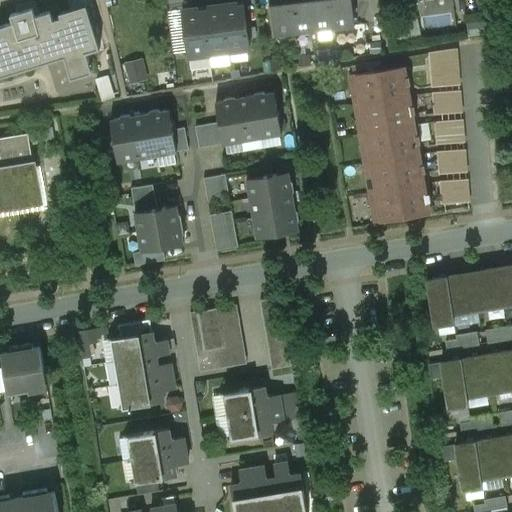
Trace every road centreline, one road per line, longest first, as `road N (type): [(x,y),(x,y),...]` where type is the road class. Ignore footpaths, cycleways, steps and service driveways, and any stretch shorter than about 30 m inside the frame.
road 1 (residential): [(174,288),(511,231)]
road 2 (residential): [(174,288),(211,511)]
road 3 (residential): [(0,318),(174,288)]
